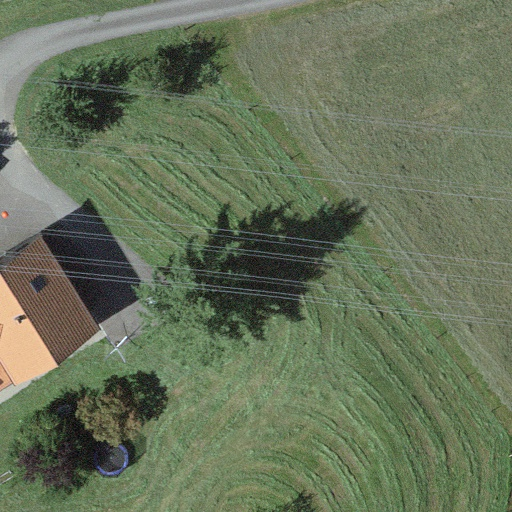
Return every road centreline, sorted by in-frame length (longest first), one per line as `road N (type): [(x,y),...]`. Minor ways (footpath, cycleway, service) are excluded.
road 1 (track): [(0,71),(48,39),(250,0)]
road 2 (track): [(135,306),(0,142)]
